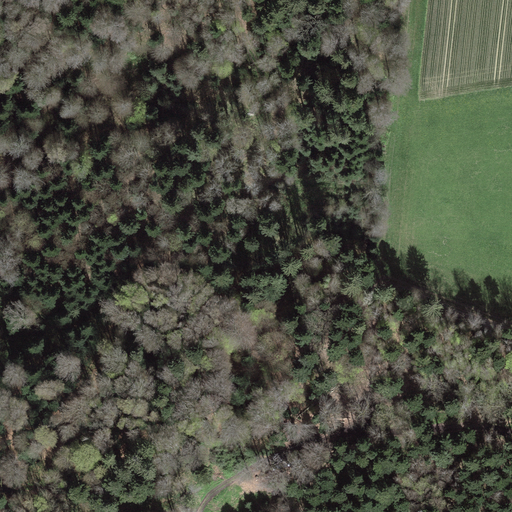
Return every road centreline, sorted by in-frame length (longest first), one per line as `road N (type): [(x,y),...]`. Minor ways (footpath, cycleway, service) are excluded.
road 1 (track): [(196,499),(259,468),(434,421),(511,448)]
road 2 (track): [(401,0),(370,279)]
